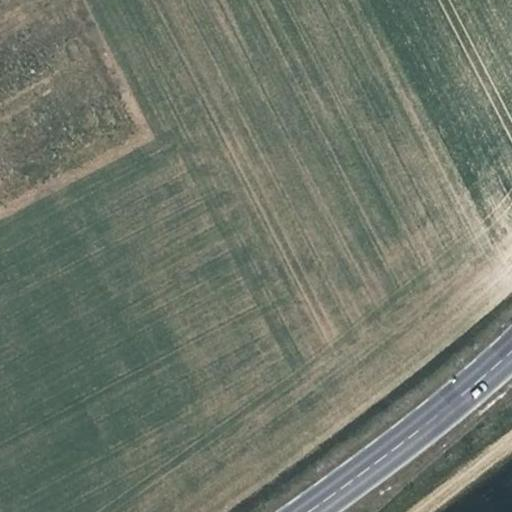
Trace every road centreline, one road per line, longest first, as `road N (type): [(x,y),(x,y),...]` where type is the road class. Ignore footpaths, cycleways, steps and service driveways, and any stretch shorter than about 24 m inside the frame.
road 1 (secondary): [(304,511),(511,355)]
road 2 (track): [(511,431),(403,511)]
